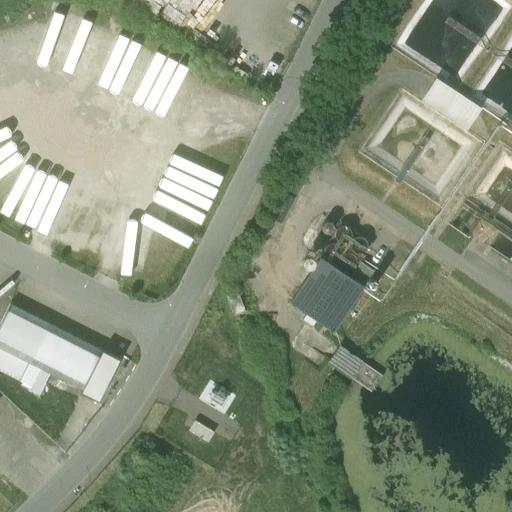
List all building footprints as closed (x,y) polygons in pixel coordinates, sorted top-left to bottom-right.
[(351,237),(352,234),(351,231),(349,228),(347,227),(344,226),(340,227),(338,229),(336,231),(336,234),(336,237),(338,240),(341,242),(344,242),(347,242),(350,240),(351,237)] [(367,248),(368,245),(367,242),(365,239),(363,238),(359,237),(356,238),(354,240),(352,242),(351,246),(352,249),(354,251),(357,253),(360,254),(363,253),(365,251),(367,248)] [(341,253),(341,250),(340,247),(339,244),(336,243),(333,242),(330,243),(327,245),(325,247),(325,251),(325,254),(327,256),(330,258),(333,258),(336,258),(339,256),(341,253)] [(356,265),(357,261),(356,258),(354,256),(352,254),(349,253),(345,254),(343,256),(341,259),(341,262),(341,265),(343,267),(346,269),(349,270),(352,269),(355,267),(356,265)] [(321,257),(291,302),(334,331),(364,286),(351,277),(321,257)] [(361,262),(351,277),(364,286),(374,271),(361,262)] [(103,350),(11,304),(0,325),(0,369),(21,380),(30,362),(32,364),(51,373),(83,389),(103,350)] [(51,373),(32,364),(21,385),(40,395),(51,373)]
